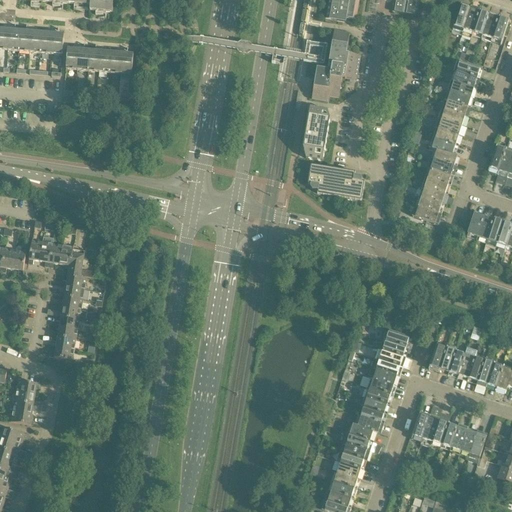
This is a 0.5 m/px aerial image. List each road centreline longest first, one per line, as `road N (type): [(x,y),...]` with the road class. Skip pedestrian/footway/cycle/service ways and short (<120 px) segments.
road 1 (secondary): [(186,236),(138,511)]
road 2 (secondary): [(185,511),(230,252)]
road 3 (secondary): [(237,206),(272,0)]
road 4 (residential): [(382,166),(349,162),(356,113),(372,92),(383,28),(415,33)]
road 5 (tertiary): [(0,169),(167,210)]
road 6 (secondary): [(228,0),(199,167)]
road 7 (tertiary): [(167,187),(0,159)]
road 8 (residential): [(21,511),(59,378),(34,365)]
road 9 (residential): [(466,192),(511,52)]
road 10 (residential): [(415,33),(382,166)]
road 11 (residential): [(373,511),(417,383)]
road 12 (tertiary): [(368,240),(237,206)]
